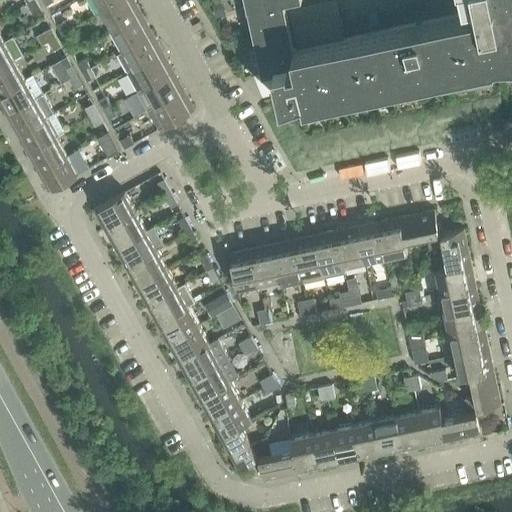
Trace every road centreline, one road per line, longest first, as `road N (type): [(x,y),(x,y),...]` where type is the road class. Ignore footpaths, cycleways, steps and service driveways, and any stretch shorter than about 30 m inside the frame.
road 1 (residential): [(220,117),(63,205),(219,483),(260,500),(511,446)]
road 2 (residential): [(220,117),(271,201),(477,157)]
road 3 (residential): [(511,323),(477,157)]
road 4 (residential): [(157,0),(220,117)]
road 5 (tertiary): [(62,511),(0,396)]
